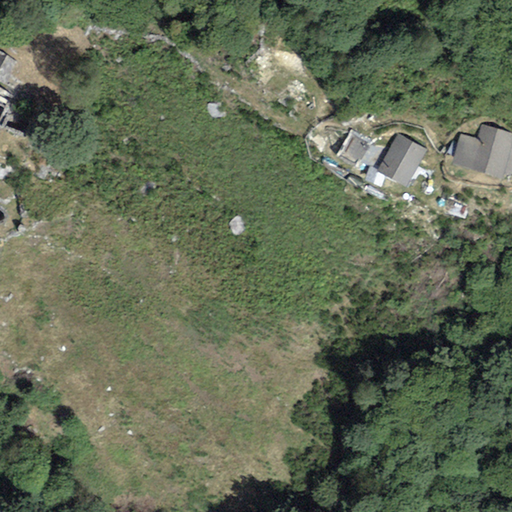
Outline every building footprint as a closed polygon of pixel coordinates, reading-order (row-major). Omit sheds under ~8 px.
[(14,61),(0,53),(0,81),(3,83),(14,61)] [(0,83),(0,119),(4,121),(19,93),(0,83)] [(365,159),(373,140),(353,132),(346,152),(365,159)] [(463,133),(454,163),(500,176),(509,146),(463,133)] [(424,149),(398,137),(381,174),(408,186),(424,149)]
